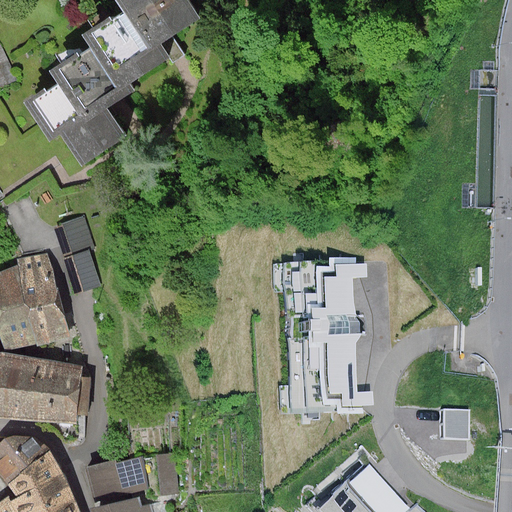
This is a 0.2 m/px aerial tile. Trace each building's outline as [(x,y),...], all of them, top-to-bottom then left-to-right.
[(179,0),(101,0),(100,1),(109,13),(136,49),(150,44),(153,43),(193,19),(179,0)] [(166,60),(150,44),(136,49),(109,13),(68,36),(76,48),(107,96),(129,82),(166,60)] [(34,72),(44,85),(71,125),(106,104),(135,90),(129,82),(107,96),(76,48),(34,72)] [(44,85),(11,105),(35,140),(48,133),(73,166),(129,134),(106,104),(71,125),(44,85)] [(15,260),(0,267),(0,343),(67,336),(46,254),(15,260)] [(361,258),(268,264),(278,416),(364,411),(363,393),(348,394),(345,336),(360,335),(359,315),(346,315),(344,280),(363,279),(361,258)] [(0,351),(0,418),(64,423),(65,413),(85,414),(90,378),(76,376),(79,365),(0,351)] [(470,410),(445,409),(444,438),(469,438),(470,410)] [(0,438),(0,483),(0,484),(18,464),(42,451),(44,446),(37,440),(10,436),(0,438)] [(18,464),(0,484),(4,492),(7,498),(0,502),(0,503),(4,511),(72,511),(42,451),(18,464)] [(163,492),(174,492),(174,452),(163,452),(163,492)] [(142,457),(90,467),(101,507),(140,498),(150,496),(142,457)] [(344,478),(305,511),(418,511),(415,507),(408,511),(402,511),(364,467),(347,482),(344,478)] [(101,507),(90,510),(90,511),(143,511),(142,505),(140,498),(101,507)]
